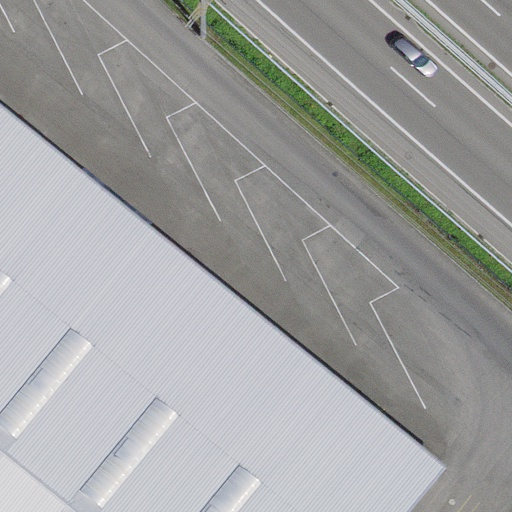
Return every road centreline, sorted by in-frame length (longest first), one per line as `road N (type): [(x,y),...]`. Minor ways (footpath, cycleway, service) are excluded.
road 1 (unknown): [(236,0),(511,255)]
road 2 (motorway): [(313,0),(511,176)]
